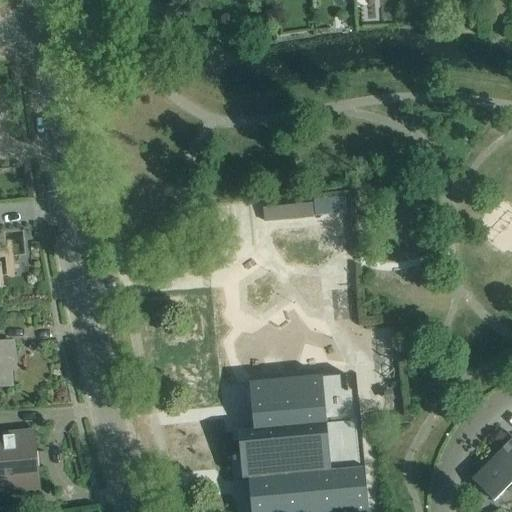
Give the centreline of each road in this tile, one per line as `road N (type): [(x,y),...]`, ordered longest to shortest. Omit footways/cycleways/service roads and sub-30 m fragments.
road 1 (residential): [(135,511),(81,290),(42,31)]
road 2 (residential): [(511,394),(468,428),(449,460),(440,511)]
